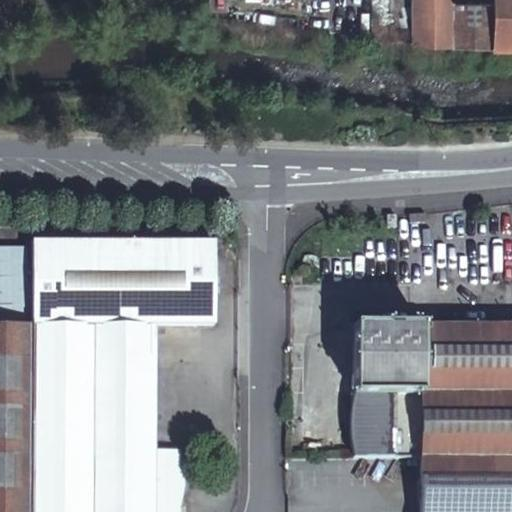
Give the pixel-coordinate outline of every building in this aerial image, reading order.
[(409,0),(410,51),(466,55),(466,0),(409,0)] [(511,0),(466,0),(466,55),(487,57),(511,57),(511,0)] [(31,244),(30,327),(29,511),(174,511),(176,450),(149,451),(150,327),(211,327),(210,245),(31,244)] [(0,511),(29,511),(30,327),(10,328),(11,322),(25,322),(25,248),(0,248),(0,322),(5,322),(5,327),(0,327),(0,511)] [(353,420),(353,457),(392,457),(420,458),(511,457),(511,326),(353,326),(353,411),(365,411),(365,421),(353,420)] [(365,421),(365,411),(353,411),(353,420),(365,421)] [(511,511),(511,457),(420,458),(420,511),(511,511)]
